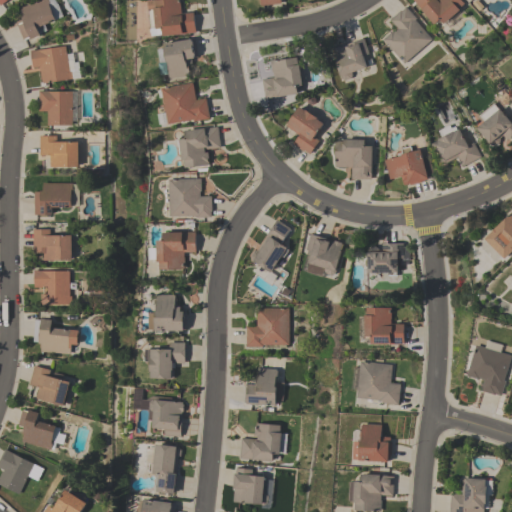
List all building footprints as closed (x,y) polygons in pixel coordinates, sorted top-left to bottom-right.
[(22,39),(17,25),(18,25),(17,23),(23,21),(21,15),(22,14),(19,7),(22,6),(38,0),(54,0),(56,4),(57,3),(62,16),(54,19),(54,21),(44,25),(46,30),(38,33),(39,35),(30,39),(29,37),(24,39),(23,38),(22,39)] [(150,27),(147,0),(179,0),(181,13),(193,12),(195,32),(181,33),(182,34),(162,36),(162,34),(151,35),(150,27)] [(433,24),(412,0),(461,0),(464,3),(458,8),(459,9),(443,23),(439,19),(433,24)] [(431,38),(403,63),(382,39),(392,30),(393,31),(397,28),(389,19),(400,9),(401,10),(406,6),(416,18),(414,19),(431,38)] [(195,38),(198,56),(190,58),(191,62),(187,63),(188,71),(187,72),(188,75),(170,78),(170,76),(169,77),(168,71),(169,71),(167,61),(166,61),(163,43),(190,38),(190,39),(195,38)] [(363,38),(368,53),(362,55),(366,68),(351,73),(352,74),(350,78),(344,80),(340,78),(331,49),(333,49),(332,48),(340,46),(344,45),(344,44),(363,38)] [(65,52),(71,51),(73,61),(77,60),(79,76),(71,77),(71,78),(42,83),(42,80),(41,81),(39,66),(32,67),(30,50),(65,45),(65,52)] [(298,64),(302,85),(296,86),(297,93),(277,96),(264,98),(261,79),(273,77),(272,72),(270,61),(295,57),(297,65),(298,64)] [(167,122),(160,124),(157,112),(165,111),(161,88),(192,82),(195,99),(205,98),(209,118),(193,121),(192,119),(167,123),(167,122)] [(75,91),(75,120),(71,120),(71,125),(47,125),(47,110),(38,110),(38,90),(42,90),(47,90),(47,91),(71,91),(75,91)] [(479,116),(494,103),(498,108),(499,108),(509,119),(511,115),(511,135),(507,140),(502,135),(500,137),(499,142),(496,145),(492,143),(491,144),(487,141),(489,139),(477,127),(484,120),(479,116)] [(285,125),(298,106),(304,110),(305,109),(316,117),(316,118),(322,123),(313,136),(318,140),(309,154),(303,150),(302,151),(292,143),(298,135),(285,125)] [(480,156),(462,166),(457,156),(445,162),(443,162),(442,160),(441,160),(432,143),(438,139),(437,138),(441,136),(438,130),(449,124),(451,127),(454,125),(457,129),(459,128),(460,130),(467,145),(473,142),(480,156)] [(207,164),(184,167),(183,159),(181,159),(180,153),(179,153),(177,140),(179,140),(179,139),(185,138),(184,130),(217,126),(219,147),(204,149),(204,152),(207,152),(208,158),(207,159),(207,164)] [(39,155),(39,135),(56,135),(56,141),(78,141),(78,154),(79,154),(79,166),(49,166),(49,154),(39,155)] [(372,145),(370,179),(350,178),(351,166),(346,166),(345,167),(334,167),(335,140),(342,140),(342,138),(364,139),(363,145),(372,145)] [(390,179),(385,160),(386,159),(386,158),(392,157),(392,158),(402,155),(401,153),(402,152),(401,149),(410,146),(412,151),(419,148),(423,161),(430,159),(434,173),(433,174),(433,175),(426,177),(426,178),(421,180),(421,181),(410,184),(409,183),(404,184),(401,176),(390,179)] [(168,179),(200,178),(200,190),(199,190),(199,196),(211,195),(211,210),(210,210),(210,217),(196,217),(195,215),(169,216),(168,179)] [(71,205),(71,207),(51,206),(51,214),(50,214),(50,216),(44,216),(44,214),(33,214),(34,191),(40,191),(40,190),(42,190),(42,182),(46,182),(78,182),(78,205),(71,205)] [(493,228),(511,210),(511,248),(510,246),(493,228)] [(277,219),(290,228),(280,242),(286,247),(285,248),(288,249),(283,256),(281,255),(270,272),(254,260),(253,261),(251,259),(250,255),(254,251),(257,250),(258,251),(268,236),(266,235),(277,219)] [(32,228),(49,228),(49,234),(71,235),(71,248),(72,248),(72,259),(71,259),(71,260),(42,259),(42,253),(32,252),(32,228)] [(156,258),(148,258),(148,248),(156,248),(156,240),(162,239),(162,232),(195,231),(195,251),(183,252),(183,256),(184,257),(184,268),(159,268),(158,261),(156,261),(156,258)] [(305,249),(310,233),(330,239),(329,240),(333,241),(333,240),(341,242),(340,243),(342,244),(334,273),(331,275),(325,273),(322,269),(320,275),(306,271),(308,262),(311,251),(305,249)] [(367,272),(367,252),(367,251),(367,249),(370,246),(376,246),(378,248),(378,249),(382,249),(382,243),(403,243),(403,247),(408,247),(408,260),(397,260),(397,272),(378,272),(378,273),(367,272)] [(69,270),(69,296),(70,296),(70,304),(40,304),(40,294),(47,294),(47,286),(43,285),(43,287),(33,287),(33,269),(37,269),(37,270),(69,270)] [(186,312),(186,323),(185,323),(185,329),(182,329),(182,330),(155,330),(155,329),(151,329),(151,324),(151,323),(150,322),(150,313),(151,312),(155,312),(155,311),(156,311),(156,301),(155,301),(155,295),(156,295),(156,294),(175,294),(175,297),(176,297),(176,304),(175,304),(175,306),(180,306),(180,311),(183,311),(183,312),(186,312)] [(288,308),(288,344),(262,344),(262,346),(246,346),(246,325),(256,325),(256,307),(288,308)] [(370,342),(358,342),(358,317),(364,317),(364,315),(366,315),(366,307),(391,307),(391,318),(391,323),(404,323),(403,344),(370,344),(370,342)] [(70,353),(40,351),(41,343),(38,343),(38,341),(33,341),(35,319),(41,319),(41,318),(45,318),(45,319),(52,319),(51,328),(78,330),(76,345),(70,345),(70,353)] [(483,346),(485,339),(501,344),(499,351),(511,355),(503,380),(505,380),(500,395),(494,394),(480,390),(484,379),(478,377),(478,378),(466,375),(476,344),(483,346)] [(169,342),(185,342),(184,362),(172,362),(171,367),(174,369),(174,376),(171,378),(171,379),(166,378),(151,378),(151,371),(149,371),(150,360),(145,360),(145,349),(151,349),(151,348),(169,349),(169,342)] [(357,389),(350,388),(353,366),(360,367),(361,360),(392,364),(390,382),(400,383),(398,404),(382,402),(382,400),(356,397),(357,389)] [(29,384),(34,365),(49,369),(47,375),(52,376),(53,372),(63,375),(61,379),(69,381),(65,395),(67,395),(64,405),(63,405),(62,405),(35,397),(38,386),(29,384)] [(283,382),(282,400),(275,400),(275,405),(246,403),(246,402),(243,402),(244,385),(247,385),(247,383),(256,384),(256,378),(255,378),(256,371),(257,371),(257,367),(276,368),(276,370),(277,370),(276,376),(275,376),(276,377),(276,381),(283,382)] [(153,399),(182,402),(182,404),(183,404),(182,411),(181,414),(182,415),(182,418),(181,427),(180,436),(164,434),(165,428),(152,427),(154,410),(151,410),(149,408),(149,401),(153,399)] [(52,440),(50,449),(24,442),(21,441),(23,433),(22,433),(23,430),(23,427),(18,426),(18,425),(21,410),(22,410),(23,409),(29,411),(29,409),(32,410),(39,412),(36,421),(55,426),(51,439),(52,440)] [(239,457),(241,437),(256,439),(257,435),(253,435),(254,428),(255,428),(256,423),(279,425),(279,432),(281,433),(279,453),(273,453),(272,460),(239,457)] [(387,461),(358,460),(359,442),(357,442),(357,437),(361,437),(361,431),(361,424),(362,424),(362,423),(381,424),(381,436),(390,436),(390,443),(391,443),(390,455),(389,460),(387,460),(387,461)] [(156,491),(157,484),(155,484),(156,474),(152,473),(152,472),(150,471),(151,463),(153,463),(156,443),(175,446),(176,446),(178,446),(181,449),(180,454),(177,457),(175,475),(176,475),(174,492),(173,493),(156,491)] [(18,494),(0,485),(0,474),(2,470),(3,471),(3,470),(0,468),(0,457),(4,449),(43,468),(37,480),(27,476),(18,494)] [(233,488),(234,473),(235,473),(235,467),(252,469),(252,475),(264,476),(264,479),(269,479),(271,481),(269,506),(267,508),(259,508),(260,504),(232,501),(233,488)] [(380,511),(354,509),(354,502),(352,502),(352,500),(348,500),(349,481),(353,481),(360,481),(360,473),(387,475),(393,475),(392,495),(380,494),(380,500),(381,500),(380,511)] [(449,511),(450,493),(461,493),(462,478),(464,479),(464,477),(472,478),(472,476),(476,477),(476,478),(485,479),(485,480),(491,480),(490,494),(488,494),(487,501),(488,501),(487,507),(483,507),(482,511),(449,511)] [(65,489),(86,503),(80,511),(42,511),(48,504),(53,508),(65,489)] [(143,499),(171,502),(171,504),(175,504),(173,511),(136,511),(137,509),(138,509),(138,507),(139,499),(143,500),(143,499)]
